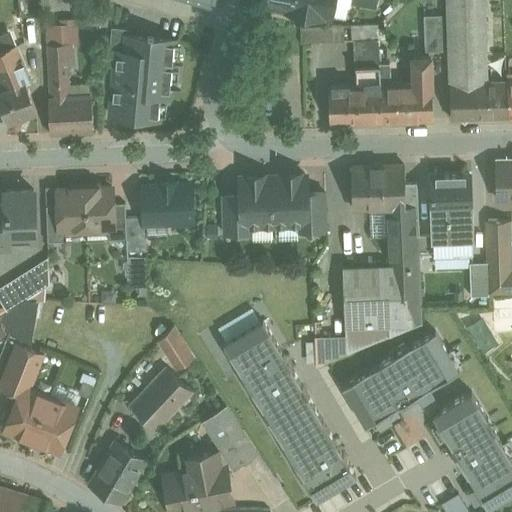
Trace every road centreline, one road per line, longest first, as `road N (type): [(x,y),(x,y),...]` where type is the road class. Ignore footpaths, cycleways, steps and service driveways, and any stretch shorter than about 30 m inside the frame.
road 1 (residential): [(213,147),(511,141)]
road 2 (residential): [(0,161),(213,147)]
road 3 (residential): [(213,147),(236,26)]
